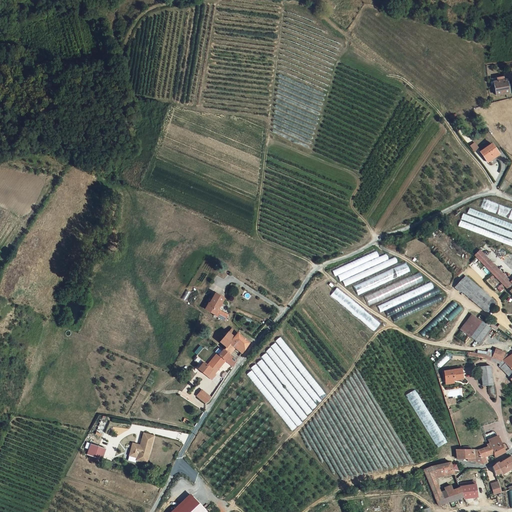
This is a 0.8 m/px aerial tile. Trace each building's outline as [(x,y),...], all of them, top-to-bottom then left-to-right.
[(494,82),(492,82),(493,95),(507,94),(505,81),(503,81),(503,79),(503,77),(493,78),(494,82)] [(473,152),(478,148),(474,142),(469,145),(473,152)] [(500,155),(493,144),(482,151),(489,163),(500,155)] [(511,209),(486,200),(484,207),(511,218),(511,209)] [(511,229),(511,224),(469,208),(467,213),(511,229)] [(511,232),(463,213),(461,219),(511,239),(511,232)] [(511,239),(461,220),(458,226),(511,247),(511,239)] [(480,250),(474,255),(504,285),(510,291),(511,287),(511,280),(511,279),(480,250)] [(376,251),(333,271),(335,276),(379,256),(376,251)] [(337,276),(340,282),(389,260),(386,253),(337,276)] [(342,281),(345,287),(398,262),(395,257),(342,281)] [(410,271),(406,262),(354,287),(358,295),(410,271)] [(420,272),(365,297),(369,305),(423,280),(420,272)] [(465,274),(462,278),(473,288),(485,298),(488,294),(465,274)] [(456,285),(467,294),(473,288),(462,278),(456,285)] [(430,282),(378,306),(380,312),(433,288),(430,282)] [(438,287),(385,311),(388,316),(441,292),(438,287)] [(374,331),(380,324),(336,288),(330,295),(374,331)] [(467,294),(484,309),(490,302),(485,298),(473,288),(467,294)] [(212,292),(210,296),(204,308),(210,311),(213,306),(216,308),(222,297),(212,292)] [(201,306),(204,308),(210,296),(207,294),(201,306)] [(443,299),(440,294),(392,316),(394,322),(443,299)] [(490,302),(493,304),(496,301),(488,294),(485,298),(490,302)] [(453,301),(419,333),(423,336),(457,304),(453,301)] [(484,309),(487,312),(493,304),(490,302),(484,309)] [(459,305),(446,317),(450,321),(463,308),(459,305)] [(227,314),(216,308),(213,306),(210,311),(210,312),(223,319),(227,314)] [(475,340),(486,324),(472,313),(461,330),(475,340)] [(490,326),(486,324),(475,340),(478,342),(490,326)] [(507,340),(509,337),(503,333),(506,329),(499,324),(494,332),(507,340)] [(244,349),(249,342),(238,333),(235,336),(229,331),(221,341),(226,345),(229,343),(233,346),(236,343),(242,348),(244,350),(244,349)] [(322,399),(327,396),(280,338),(276,341),(322,399)] [(224,349),(228,352),(233,346),(229,343),(226,345),(224,349)] [(236,343),(233,346),(240,351),(242,348),(236,343)] [(317,404),(322,400),(275,343),(271,346),(317,404)] [(266,352),(313,409),(317,405),(271,348),(266,352)] [(491,356),(502,360),(505,352),(496,348),(494,351),(491,356)] [(232,367),(237,360),(228,352),(224,349),(221,352),(218,349),(215,353),(217,354),(207,365),(205,364),(199,371),(212,381),(216,376),(215,375),(219,370),(226,361),(232,367)] [(511,352),(510,355),(502,360),(511,369),(511,376),(510,379),(511,380),(511,352)] [(261,357),(307,415),(312,411),(266,353),(261,357)] [(436,364),(440,368),(451,358),(447,354),(436,364)] [(491,356),(489,355),(490,359),(501,364),(499,367),(510,379),(511,376),(511,369),(502,360),(491,356)] [(257,363),(303,421),(308,417),(262,359),(257,363)] [(251,368),(298,426),(302,422),(256,364),(251,368)] [(492,371),(491,366),(481,366),(484,384),(489,384),(491,392),(494,391),(492,371)] [(445,370),(446,378),(454,378),(464,377),(463,368),(445,370)] [(247,374),(292,431),(297,427),(252,370),(247,374)] [(439,447),(447,442),(414,390),(406,395),(439,447)] [(208,407),(213,399),(202,391),(197,398),(208,407)] [(456,404),(454,396),(444,399),(446,406),(456,404)] [(140,452),(139,455),(147,458),(148,452),(150,452),(150,450),(152,450),(156,434),(146,431),(142,443),(135,441),(132,449),(140,452)] [(505,453),(500,440),(490,443),(493,454),(494,458),(505,453)] [(92,441),(89,452),(104,457),(108,446),(92,441)] [(493,454),(490,443),(487,445),(487,447),(474,450),(475,461),(475,463),(482,464),(483,461),(482,456),(493,454)] [(475,461),(474,450),(456,449),(457,458),(468,458),(468,461),(475,461)] [(149,461),(152,450),(150,450),(150,452),(148,452),(147,458),(139,455),(138,458),(149,461)] [(495,463),(498,471),(505,468),(507,471),(511,468),(511,459),(511,456),(500,462),(499,461),(495,463)] [(430,466),(434,477),(437,476),(436,474),(450,471),(451,473),(454,473),(451,462),(430,466)] [(430,466),(423,469),(438,504),(444,502),(440,492),(434,477),(430,466)] [(496,475),(494,476),(491,467),(487,468),(491,483),(497,481),(496,475)] [(500,491),(497,482),(490,484),(493,494),(500,491)] [(459,485),(458,486),(458,487),(452,489),(450,484),(444,487),(445,490),(449,500),(451,500),(452,499),(463,496),(460,488),(459,485)] [(475,486),(460,488),(463,496),(463,497),(476,495),(475,486)] [(440,492),(444,502),(449,500),(445,490),(440,492)] [(208,511),(190,493),(171,511),(208,511)]
